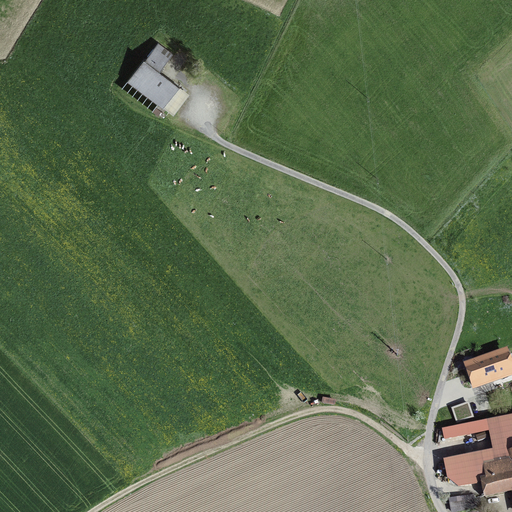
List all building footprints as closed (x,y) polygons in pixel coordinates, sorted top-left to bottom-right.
[(164,107),(179,86),(159,71),(172,54),(158,43),(144,60),(143,60),(128,80),(164,107)] [(456,370),(463,389),(511,373),(505,354),(456,370)] [(461,436),(447,438),(449,454),(492,448),(491,442),(472,445),(471,439),(461,441),(461,436)] [(511,442),(496,446),(497,452),(446,463),(450,480),(458,486),(483,481),(486,496),(511,490),(511,442)] [(453,511),(480,507),(478,497),(450,502),(452,511),(453,511)]
